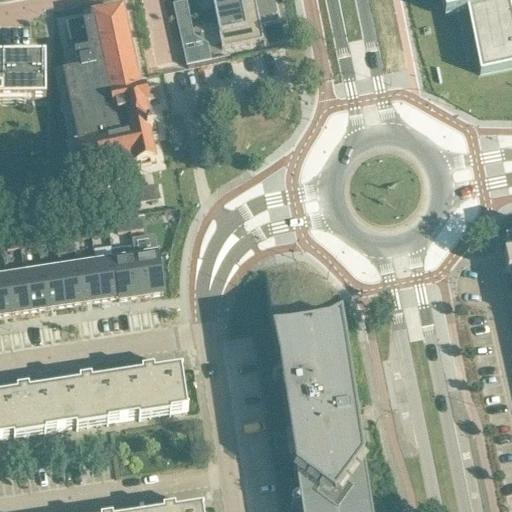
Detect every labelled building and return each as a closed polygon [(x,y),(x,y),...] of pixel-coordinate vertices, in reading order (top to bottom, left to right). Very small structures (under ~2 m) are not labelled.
[(211,0),(214,13),(273,1),(272,0),(211,0)] [(511,0),(441,0),(445,18),(466,13),(479,77),(511,70),(511,20),(509,4),(511,3),(511,0)] [(273,1),(214,13),(222,51),(263,42),(259,21),(276,17),(273,1)] [(80,71),(62,75),(78,147),(75,147),(81,173),(133,162),(134,168),(154,163),(148,134),(151,133),(150,133),(151,132),(150,127),(149,127),(145,106),(148,106),(148,104),(145,92),(145,90),(141,90),(139,81),(137,81),(122,11),(92,18),(93,23),(85,25),(85,22),(66,26),(72,57),(74,57),(76,66),(79,65),(80,71)] [(46,56),(0,56),(0,100),(46,100),(46,56)] [(141,222),(128,224),(130,234),(143,232),(141,222)] [(128,224),(115,226),(117,236),(130,234),(128,224)] [(102,228),(89,230),(91,240),(104,238),(102,228)] [(89,230),(76,232),(78,242),(91,240),(89,230)] [(71,233),(58,235),(59,245),(72,243),(71,233)] [(49,236),(36,238),(37,248),(50,246),(49,236)] [(31,239),(18,241),(19,251),(32,249),(31,239)] [(18,241),(5,243),(7,253),(19,251),(18,241)] [(511,245),(505,241),(509,257),(503,258),(507,275),(511,274),(511,245)] [(162,276),(160,262),(157,263),(156,252),(133,255),(140,300),(162,297),(160,284),(159,277),(161,276),(162,276)] [(140,300),(133,255),(132,255),(132,260),(112,263),(119,303),(140,300)] [(100,304),(94,261),(76,264),(83,306),(100,304)] [(119,303),(112,263),(96,266),(95,261),(94,261),(100,304),(117,301),(117,304),(119,303)] [(83,306),(76,264),(58,266),(65,309),(83,306)] [(65,309),(58,266),(57,267),(58,271),(41,274),(47,312),(65,309)] [(29,315),(23,272),(5,275),(12,317),(29,315)] [(47,312),(41,274),(24,276),(24,272),(23,272),(29,315),(47,312)] [(0,318),(12,317),(5,275),(0,275),(0,318)] [(272,327),(299,511),(370,511),(357,422),(363,421),(361,412),(355,413),(341,317),(272,327)] [(0,442),(186,413),(180,372),(153,377),(153,373),(142,374),(142,378),(91,386),(90,382),(79,384),(80,388),(28,396),(28,392),(17,394),(17,398),(0,400),(0,442)]
